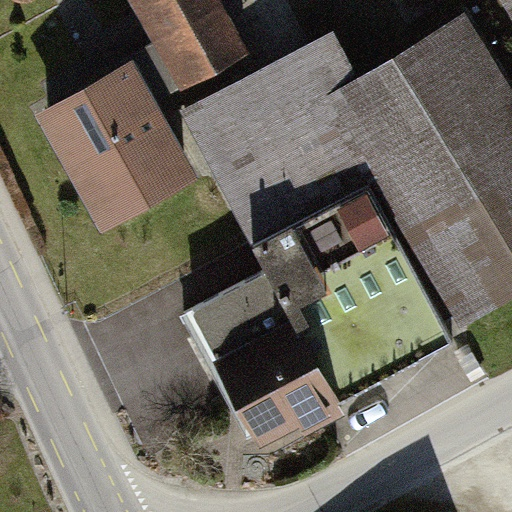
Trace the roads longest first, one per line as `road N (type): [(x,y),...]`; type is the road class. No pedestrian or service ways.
road 1 (secondary): [(112,511),(0,268)]
road 2 (residential): [(299,511),(511,399)]
